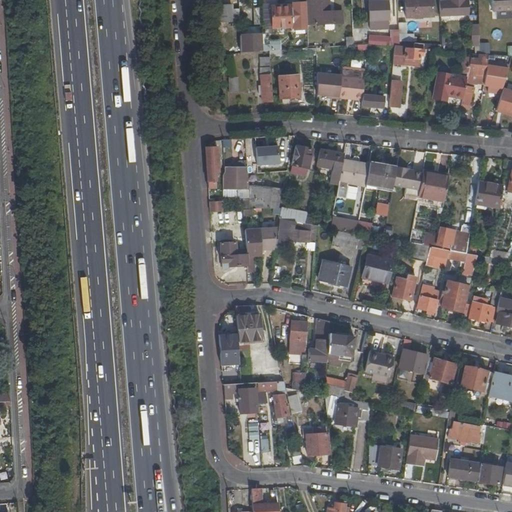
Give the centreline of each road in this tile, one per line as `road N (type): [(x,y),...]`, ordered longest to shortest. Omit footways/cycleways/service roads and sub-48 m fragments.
road 1 (motorway): [(68,0),(112,511)]
road 2 (motorway): [(147,462),(108,0)]
road 3 (residential): [(205,297),(213,449),(229,469),(511,509)]
road 4 (residential): [(192,126),(296,124),(511,143)]
road 5 (residential): [(205,297),(260,293),(511,351)]
road 6 (residential): [(12,308),(22,478),(18,490),(0,494)]
road 7 (residential): [(192,126),(205,297)]
road 8 (residential): [(1,142),(12,308)]
road 9 (residential): [(180,0),(192,126)]
